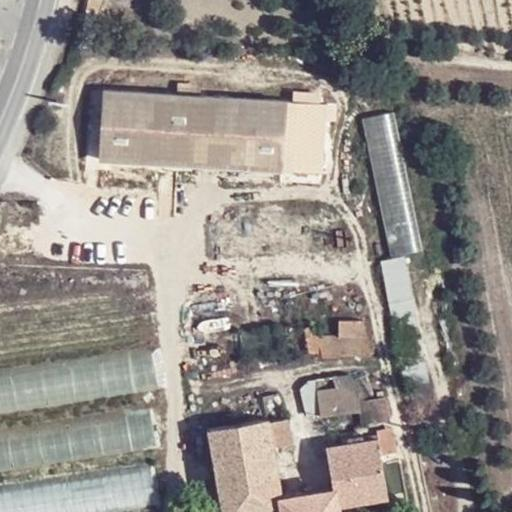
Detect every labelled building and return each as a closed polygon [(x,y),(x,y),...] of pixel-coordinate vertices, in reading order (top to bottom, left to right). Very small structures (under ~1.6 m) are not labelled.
[(102,89),(99,158),(281,167),(284,98),(102,89)] [(394,113),(361,120),(392,258),(425,251),(394,113)] [(361,321),(333,323),(334,339),(314,340),(316,344),(320,356),(369,355),(361,321)] [(316,344),(314,340),(311,331),(304,331),(306,346),(316,344)] [(0,371),(0,413),(159,390),(153,349),(0,371)] [(355,410),(354,393),(352,392),(349,383),(347,378),(314,383),(319,417),(355,410)] [(264,422),(265,425),(279,423),(276,396),(260,400),(264,422)] [(375,400),(359,404),(362,426),(387,422),(383,399),(375,400)] [(0,430),(0,472),(156,447),(150,407),(0,430)] [(219,511),(279,511),(276,488),(270,452),(265,425),(264,422),(205,432),(219,511)] [(265,425),(270,452),(289,449),(285,422),(279,423),(265,425)] [(371,434),(373,443),(376,443),(379,459),(391,457),(388,430),(371,434)] [(327,463),(330,478),(336,508),(385,500),(379,459),(376,443),(373,443),(325,450),(327,463)] [(270,452),(276,488),(330,478),(327,463),(292,469),(289,449),(270,452)] [(0,511),(116,511),(159,505),(153,467),(0,490),(0,511)] [(276,488),(279,511),(336,511),(336,508),(330,478),(276,488)]
